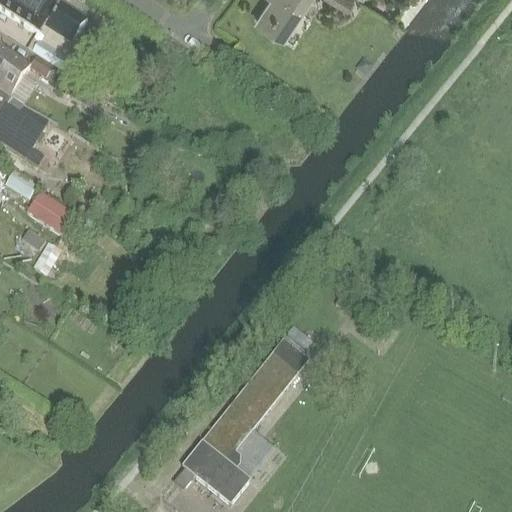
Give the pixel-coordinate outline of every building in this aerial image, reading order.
[(77,38),(78,36),(21,0),(4,0),(0,7),(0,14),(37,38),(43,29),(71,47),(70,49),(72,51),(59,71),(71,79),(70,80),(88,91),(94,83),(102,71),(97,68),(101,62),(90,54),(93,49),(77,38)] [(21,0),(78,36),(86,24),(59,7),(62,0),(21,0)] [(283,43),(310,0),(271,0),(256,25),(283,43)] [(354,3),(349,0),(323,0),(348,14),(354,3)] [(93,31),(88,39),(99,46),(103,38),(93,31)] [(32,57),(46,66),(53,55),(39,47),(32,57)] [(10,101),(28,73),(31,68),(3,49),(0,49),(0,148),(29,166),(29,165),(38,171),(44,161),(35,156),(30,152),(36,144),(48,124),(17,105),(10,101)] [(27,205),(35,194),(37,191),(14,176),(4,190),(27,205)] [(40,198),(27,218),(61,241),(74,221),(40,198)] [(45,245),(29,234),(22,243),(38,255),(45,245)] [(48,247),(33,271),(46,280),(61,255),(48,247)] [(339,301),(333,310),(343,317),(350,307),(339,301)] [(282,347),(272,358),(182,472),(185,474),(175,486),(185,493),(194,481),(230,510),(250,486),(227,468),(307,367),(282,347)]
